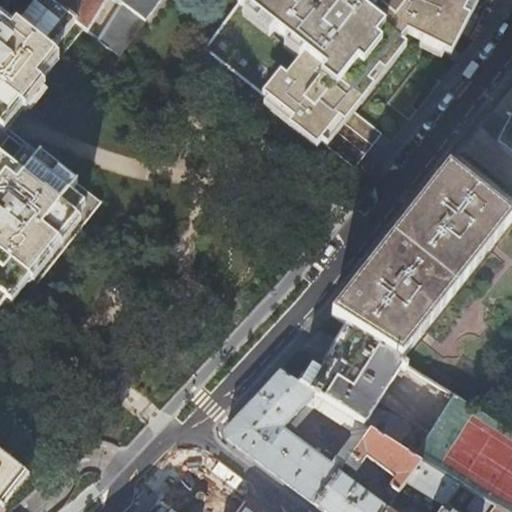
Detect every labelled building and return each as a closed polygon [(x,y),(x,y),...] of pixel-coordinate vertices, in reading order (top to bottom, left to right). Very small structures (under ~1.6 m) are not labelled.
[(83,28),(46,0),(0,0),(0,332),(102,203),(9,129),(6,126),(83,28)] [(46,0),(83,28),(87,31),(107,0),(114,0),(121,4),(123,0),(46,0)] [(123,0),(121,4),(98,39),(120,55),(160,0),(123,0)] [(240,0),(204,50),(355,169),(382,134),(349,108),(407,34),(445,53),(455,32),(470,0),(240,0)] [(473,0),(470,0),(455,32),(468,38),(479,15),(475,1),(473,0)] [(387,103),(409,121),(441,82),(418,64),(387,103)] [(511,113),(498,141),(511,151),(511,113)] [(331,316),(402,360),(511,222),(511,218),(448,168),(426,197),(376,260),(331,316)] [(511,511),(511,432),(454,396),(431,432),(379,401),(403,363),(346,328),(320,369),(312,365),(299,385),(315,395),(323,400),(371,430),(422,462),(460,486),(495,507),(502,511),(511,511)] [(315,395),(299,385),(279,372),(251,403),(227,430),(227,440),(265,468),(292,488),(315,505),(339,473),(350,458),(371,430),(323,400),(316,408),(351,430),(352,436),(331,465),(284,429),(315,395)] [(422,462),(371,430),(350,458),(358,464),(366,452),(400,477),(392,489),(399,493),(408,480),(422,462)] [(0,503),(24,471),(0,451),(0,503)] [(445,505),(460,486),(422,462),(408,480),(445,505)] [(339,473),(315,505),(324,511),(385,511),(387,509),(368,494),(371,489),(367,487),(364,491),(339,473)] [(149,511),(172,511),(160,502),(149,511)] [(257,511),(246,503),(239,511),(257,511)]
